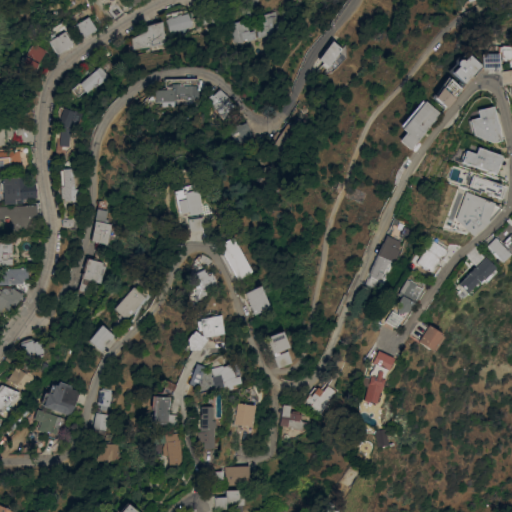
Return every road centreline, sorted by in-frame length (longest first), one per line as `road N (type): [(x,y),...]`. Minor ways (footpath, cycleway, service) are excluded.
road 1 (residential): [(383,345),(440,267),(511,195),(499,106),(475,82),(417,148),(385,206),(315,381),(296,386),(265,373)]
road 2 (residential): [(352,0),(274,126),(248,114),(221,83),(195,73),(152,80),(109,116),(90,161),(88,250),(58,308),(35,328),(21,329)]
road 3 (residential): [(511,6),(470,10),(383,103),(343,181),(304,361),(265,373)]
road 4 (residential): [(265,373),(251,358),(234,299),(208,256),(193,245),(175,248),(160,295),(110,350),(71,447),(30,463),(0,463)]
road 5 (residential): [(169,0),(141,11),(59,72),(39,112),(53,265),(0,355)]
